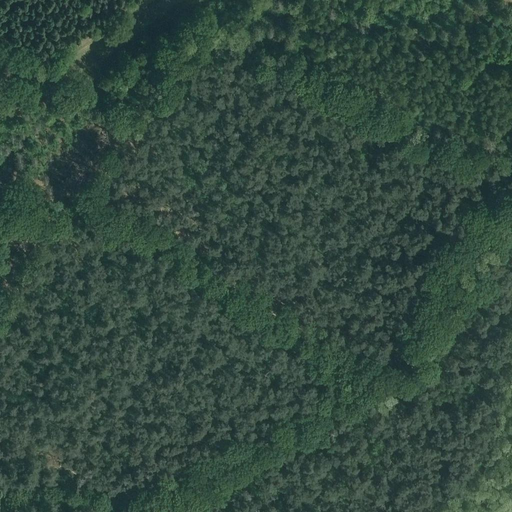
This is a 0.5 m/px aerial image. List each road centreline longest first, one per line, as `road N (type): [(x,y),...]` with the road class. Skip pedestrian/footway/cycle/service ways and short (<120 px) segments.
road 1 (track): [(73,240),(53,222),(52,208),(66,191),(92,191),(373,383)]
road 2 (track): [(0,338),(238,0)]
